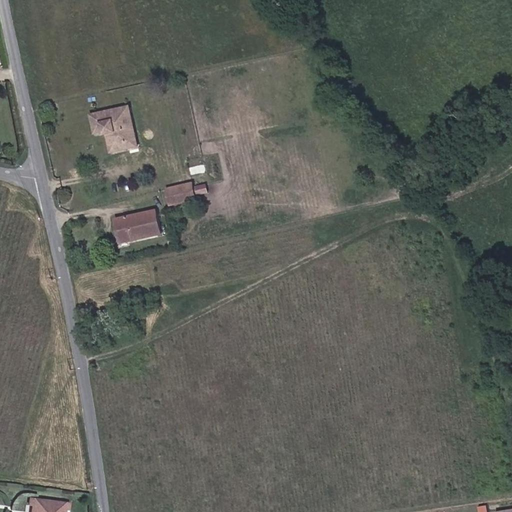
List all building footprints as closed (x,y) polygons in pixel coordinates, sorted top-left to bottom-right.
[(128,108),(120,110),(125,134),(133,133),(128,108)] [(125,134),(120,110),(91,116),(94,133),(101,131),(105,130),(106,135),(110,153),(137,147),(133,133),(125,134)] [(193,183),(168,189),(172,206),(198,200),(193,183)] [(157,210),(117,219),(122,244),(162,235),(157,210)] [(47,511),(49,501),(30,499),(29,505),(33,505),(32,511),(47,511)] [(68,504),(49,501),(47,511),(62,511),(63,509),(68,510),(68,504)]
